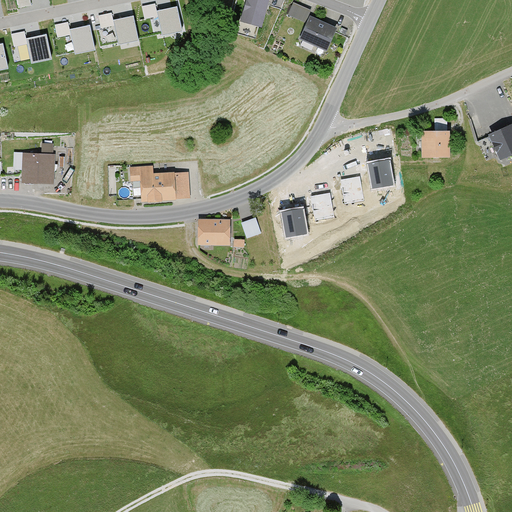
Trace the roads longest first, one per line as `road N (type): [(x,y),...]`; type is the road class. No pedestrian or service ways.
road 1 (secondary): [(0,252),(82,271),(354,362),(414,407),(465,488)]
road 2 (tertiary): [(323,130),(273,180),(183,213),(110,215),(0,199)]
road 3 (track): [(381,511),(213,471),(118,511)]
road 4 (unclassified): [(323,130),(420,108),(511,69)]
road 5 (tertiary): [(372,18),(323,130)]
